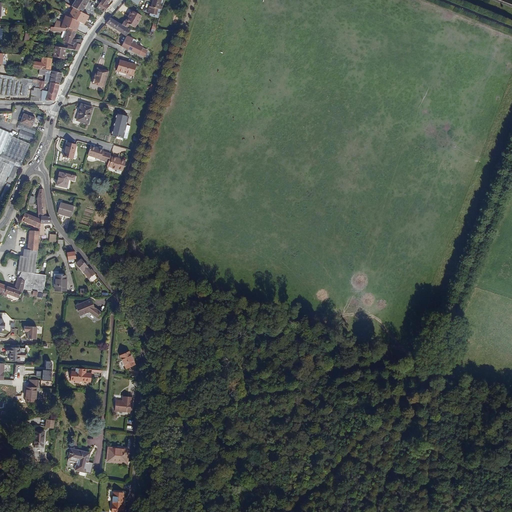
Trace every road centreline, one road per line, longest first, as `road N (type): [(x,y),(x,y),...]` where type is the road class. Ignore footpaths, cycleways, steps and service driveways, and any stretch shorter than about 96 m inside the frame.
road 1 (track): [(119,258),(423,375)]
road 2 (track): [(191,0),(104,246),(119,258)]
road 3 (track): [(511,168),(423,375)]
road 4 (track): [(423,375),(201,402)]
road 5 (track): [(386,473),(201,402)]
road 6 (track): [(297,511),(423,375)]
road 7 (track): [(201,402),(119,258)]
road 8 (residential): [(115,296),(95,460)]
road 9 (residential): [(33,165),(56,226),(115,296)]
road 10 (residential): [(115,296),(142,340),(134,429)]
road 11 (track): [(423,375),(427,511)]
road 12 (tertiary): [(57,107),(95,29),(121,0)]
road 13 (track): [(253,511),(201,402)]
